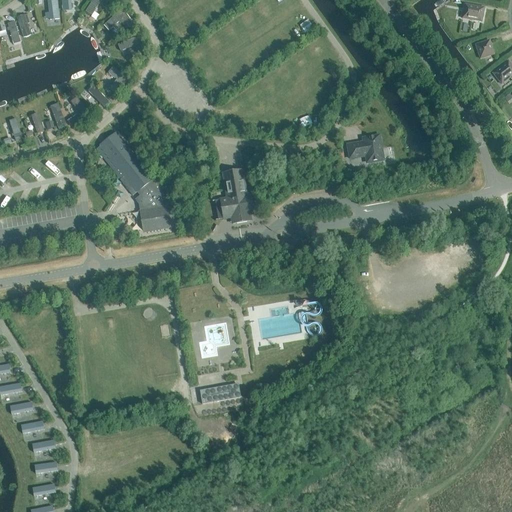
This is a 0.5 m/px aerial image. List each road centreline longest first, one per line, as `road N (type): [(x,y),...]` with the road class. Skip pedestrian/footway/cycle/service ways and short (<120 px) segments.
road 1 (unclassified): [(267,235),(0,283)]
road 2 (unclassified): [(503,189),(463,104),(383,0)]
road 3 (unclassified): [(503,189),(293,233)]
